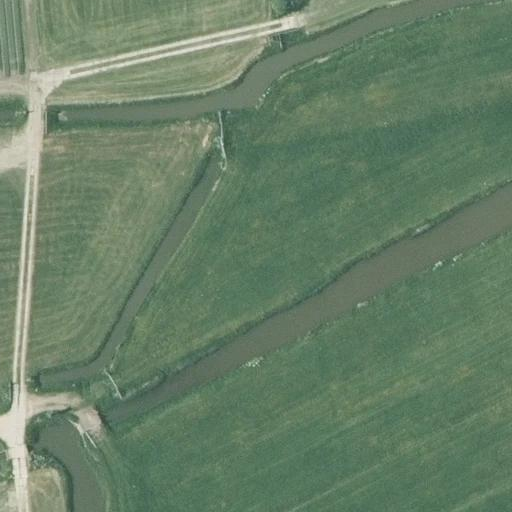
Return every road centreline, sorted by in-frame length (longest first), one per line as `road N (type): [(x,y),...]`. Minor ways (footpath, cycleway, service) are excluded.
road 1 (track): [(25,0),(31,178),(14,420),(72,399),(96,432)]
road 2 (track): [(32,86),(321,15)]
